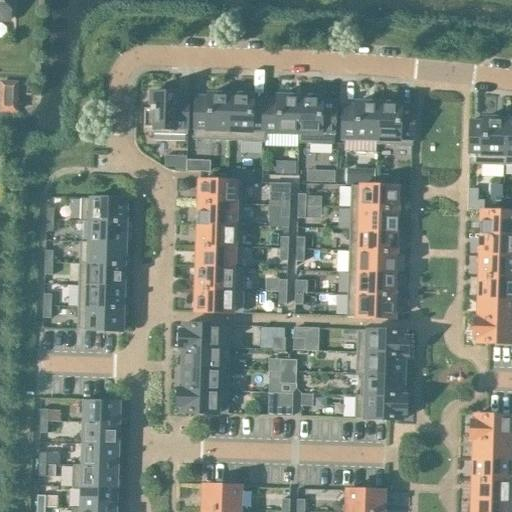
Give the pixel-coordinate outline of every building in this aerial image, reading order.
[(0,0),(0,18),(9,19),(9,0),(0,0)] [(0,83),(0,111),(15,112),(16,84),(0,83)] [(187,135),(188,97),(176,97),(176,93),(151,93),(150,109),(144,109),(143,128),(153,128),(153,134),(187,135)] [(229,141),(230,95),(207,94),(207,98),(194,97),(193,140),(229,141)] [(263,143),(265,100),(252,99),(252,96),(230,95),(229,141),(263,143)] [(298,144),(299,97),(277,96),(277,100),(265,100),(263,143),(264,143),(264,133),(297,134),(297,144),(298,144)] [(334,145),(335,102),(322,101),(322,98),(299,97),(298,144),(334,145)] [(376,145),(378,104),(355,103),(355,106),(342,106),(341,139),(376,141),(375,145),(376,145)] [(400,104),(378,104),(376,145),(412,146),(413,108),(400,108),(400,104)] [(504,166),(505,119),(483,118),(483,122),(469,122),(468,165),(504,166)] [(176,156),(175,169),(184,169),(185,157),(176,156)] [(209,162),(198,162),(198,172),(209,172),(209,162)] [(284,163),(283,175),(295,175),(295,164),(284,163)] [(362,172),(362,186),(373,186),(373,172),(362,172)] [(323,173),(323,185),(335,185),(335,173),(323,173)] [(377,175),(377,187),(391,187),(391,176),(377,175)] [(241,205),(241,182),(237,182),(229,182),(198,181),(198,203),(241,205)] [(397,210),(398,187),(391,187),(377,187),(373,186),(362,186),(350,186),(350,208),(397,210)] [(289,206),(289,194),(281,194),(281,206),(289,206)] [(305,195),(297,195),(297,207),(305,207),(305,195)] [(491,197),(490,212),(501,212),(501,197),(491,197)] [(125,223),(126,200),(81,199),(80,221),(89,222),(125,223)] [(511,200),(504,200),(503,212),(511,212),(511,200)] [(240,226),(241,205),(198,203),(197,225),(240,226)] [(288,219),(289,206),(281,206),(280,218),(288,219)] [(305,219),(305,207),(297,207),(296,219),(305,219)] [(53,220),(54,208),(46,208),(45,220),(53,220)] [(397,231),(397,210),(350,208),(349,230),(397,231)] [(511,235),(511,212),(503,212),(501,212),(490,212),(480,212),(480,234),(511,235)] [(53,233),(53,220),(45,220),(45,232),(53,233)] [(89,222),(89,243),(124,244),(125,223),(89,222)] [(239,248),(240,226),(197,225),(196,247),(239,248)] [(396,253),(397,231),(349,230),(348,251),(396,253)] [(511,256),(511,235),(480,234),(479,256),(511,256)] [(287,250),(288,237),(280,237),(279,249),(287,250)] [(304,238),(296,238),(295,250),(304,250),(304,238)] [(124,266),(124,244),(89,243),(79,243),(79,264),(124,266)] [(239,269),(239,248),(196,247),(196,268),(243,270),(243,269),(239,269)] [(287,262),(287,250),(279,249),(279,261),(287,262)] [(303,262),(304,250),(295,250),(295,262),(303,262)] [(52,264),(52,251),(44,251),(44,263),(52,264)] [(395,275),(396,253),(348,251),(348,273),(395,275)] [(511,256),(479,256),(478,277),(511,278),(511,256)] [(51,276),(52,264),(44,263),(43,276),(51,276)] [(123,287),(124,266),(79,264),(78,286),(123,287)] [(243,291),(243,270),(196,268),(195,290),(243,291)] [(395,296),(395,275),(348,273),(347,295),(395,296)] [(511,300),(511,278),(478,277),(478,299),(511,300)] [(286,293),(286,281),(278,280),(278,292),(286,293)] [(307,281),(294,281),(294,293),(302,293),(306,294),(307,281)] [(122,309),(123,287),(78,286),(77,308),(122,309)] [(242,314),(243,291),(195,290),(194,312),(242,314)] [(286,293),(278,292),(278,305),(286,305),(286,293)] [(302,305),(302,293),(294,293),(294,305),(302,305)] [(50,307),(51,295),(43,295),(42,306),(50,307)] [(394,319),(395,296),(347,295),(346,317),(394,319)] [(511,300),(478,299),(477,320),(473,319),(473,320),(511,321),(511,300)] [(50,319),(50,307),(42,306),(42,319),(50,319)] [(122,332),(122,309),(77,308),(76,330),(116,331),(122,332)] [(511,321),(473,320),(473,337),(476,337),(476,343),(486,343),(491,343),(511,344),(511,321)] [(187,325),(183,325),(182,331),(179,331),(178,347),(230,349),(230,326),(187,325)] [(356,353),(407,355),(408,338),(404,338),(404,332),(400,332),(357,331),(356,353)] [(272,338),(272,350),(284,351),(285,338),(272,338)] [(293,339),(292,351),(304,351),(305,339),(293,339)] [(229,371),(230,349),(178,347),(178,348),(182,348),(181,369),(229,371)] [(407,356),(407,355),(356,353),(355,375),(403,376),(404,355),(407,356)] [(288,372),(288,360),(280,360),(279,372),(288,372)] [(296,373),(296,361),(288,360),(288,372),(296,373)] [(228,392),(229,371),(181,369),(180,390),(177,390),(228,392)] [(288,372),(279,372),(279,384),(287,384),(288,372)] [(295,385),(296,373),(288,372),(287,384),(295,385)] [(403,376),(355,375),(360,376),(360,395),(355,395),(355,396),(406,398),(406,397),(402,397),(403,376)] [(227,415),(228,392),(177,390),(176,407),(180,407),(180,413),(191,413),(204,414),(227,415)] [(292,394),(280,394),(280,406),(292,406),(292,394)] [(313,395),(300,395),(300,407),(312,407),(313,395)] [(354,419),(384,420),(390,420),(402,420),(402,414),(405,414),(406,398),(355,396),(354,419)] [(119,424),(119,402),(114,402),(83,401),(82,423),(119,424)] [(47,422),(48,410),(40,410),(39,422),(47,422)] [(470,422),(469,438),(511,439),(511,416),(489,416),(484,416),(474,416),(474,422),(470,422)] [(47,434),(47,422),(39,422),(39,434),(47,434)] [(118,446),(119,424),(82,423),(81,445),(118,446)] [(511,439),(469,438),(469,439),(473,439),(472,460),(511,460),(511,439)] [(117,467),(118,446),(81,445),(81,465),(72,465),(72,466),(117,467)] [(46,465),(46,453),(38,453),(38,465),(46,465)] [(511,460),(472,460),(472,481),(511,482),(511,460)] [(45,477),(46,465),(38,465),(38,477),(45,477)] [(117,489),(117,467),(72,466),(72,488),(117,489)] [(511,482),(472,481),(471,503),(511,504),(511,482)] [(241,488),(201,487),(201,509),(241,510),(241,488)] [(116,511),(117,489),(72,488),(80,489),(79,509),(71,508),(71,509),(116,511)] [(345,491),(344,511),(384,511),(385,492),(345,491)] [(37,496),(36,508),(44,508),(57,509),(57,497),(45,496),(37,496)] [(281,500),(281,511),(289,511),(289,500),(281,500)] [(296,500),(295,511),(303,511),(304,500),(296,500)] [(511,511),(511,504),(471,503),(470,511),(511,511)]
